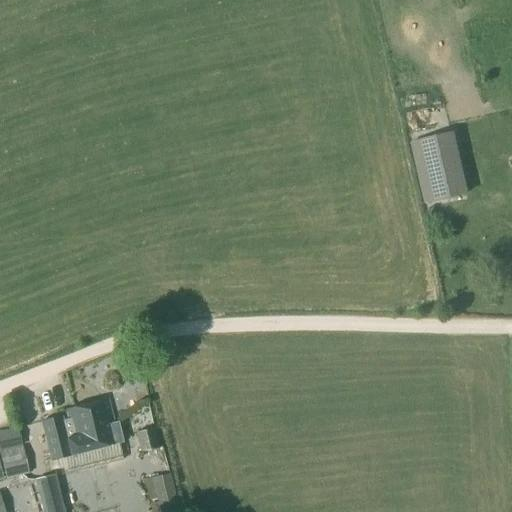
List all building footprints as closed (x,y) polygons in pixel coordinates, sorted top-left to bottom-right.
[(422,160),(435,198),(482,182),(473,158),(447,167),(443,153),(422,160)] [(511,194),(495,196),(497,214),(511,212),(511,194)] [(64,422),(74,456),(123,442),(118,423),(113,425),(108,401),(65,411),(67,422),(64,422)] [(74,456),(64,422),(62,423),(60,417),(41,423),(50,463),(74,456)] [(0,433),(0,453),(21,448),(17,429),(0,433)] [(153,429),(136,433),(140,453),(158,449),(153,429)] [(0,458),(0,461),(4,478),(27,472),(23,453),(0,458)] [(153,478),(160,511),(177,511),(169,474),(153,478)] [(63,511),(55,476),(35,481),(42,511),(63,511)] [(37,511),(32,485),(11,489),(15,511),(37,511)]
